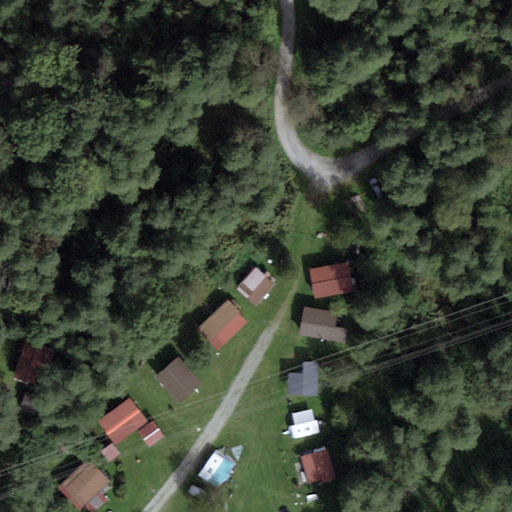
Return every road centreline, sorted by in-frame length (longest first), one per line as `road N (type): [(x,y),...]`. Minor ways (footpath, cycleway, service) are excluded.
road 1 (track): [(146,511),(207,445),(322,215)]
road 2 (track): [(295,152),(329,173),(511,78)]
road 3 (track): [(284,0),(281,101),(322,215)]
